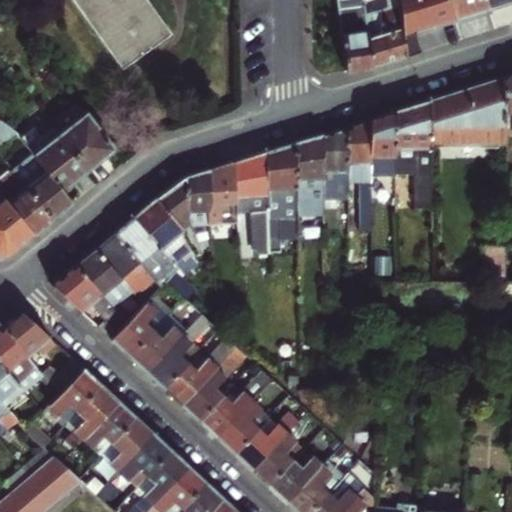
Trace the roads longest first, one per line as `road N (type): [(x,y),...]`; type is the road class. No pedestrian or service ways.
road 1 (residential): [(271,511),(21,280)]
road 2 (residential): [(289,120),(151,170),(21,280)]
road 3 (residential): [(511,48),(289,120)]
road 4 (residential): [(286,0),(289,120)]
